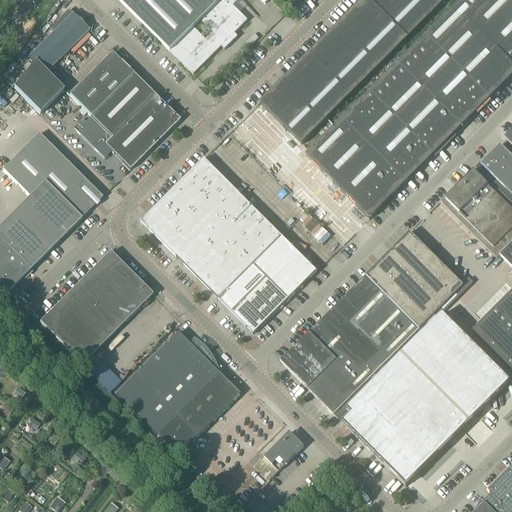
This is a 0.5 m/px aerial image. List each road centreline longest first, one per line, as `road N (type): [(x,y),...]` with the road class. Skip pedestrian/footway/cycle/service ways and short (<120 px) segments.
road 1 (unclassified): [(249,368),(511,106)]
road 2 (tertiary): [(392,511),(249,368)]
road 3 (tertiary): [(249,368),(117,226)]
road 4 (unclassified): [(210,125),(336,0)]
road 5 (tertiary): [(210,125),(85,0)]
road 6 (unknown): [(0,151),(17,136),(43,136),(123,212)]
road 7 (tertiary): [(117,226),(210,125)]
